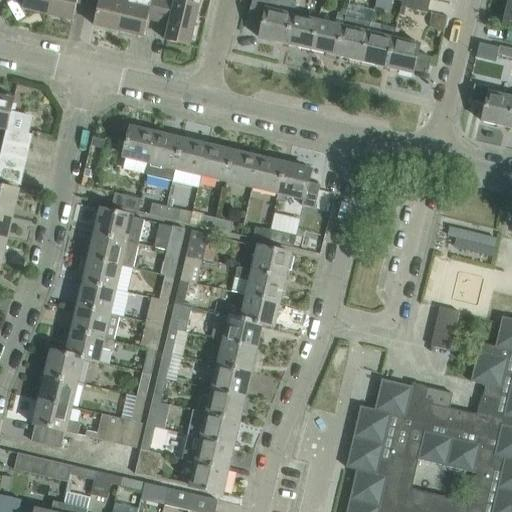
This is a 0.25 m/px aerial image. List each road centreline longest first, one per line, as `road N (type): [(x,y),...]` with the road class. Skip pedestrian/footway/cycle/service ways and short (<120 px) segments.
road 1 (residential): [(259,511),(323,323),(368,138)]
road 2 (residential): [(0,376),(42,273),(88,75)]
road 3 (residential): [(368,138),(205,101)]
road 4 (residential): [(434,154),(470,0)]
